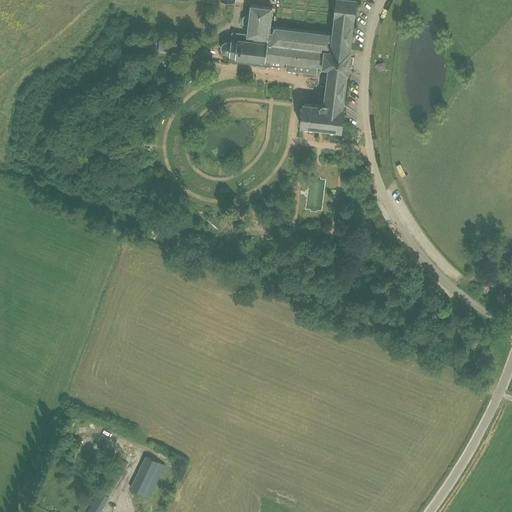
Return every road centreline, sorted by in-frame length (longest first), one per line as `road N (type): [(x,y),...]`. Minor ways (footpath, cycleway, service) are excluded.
road 1 (residential): [(511,329),(418,252),(378,181),(365,110),(368,41),(381,0)]
road 2 (unclassified): [(429,511),(470,450),(511,359)]
